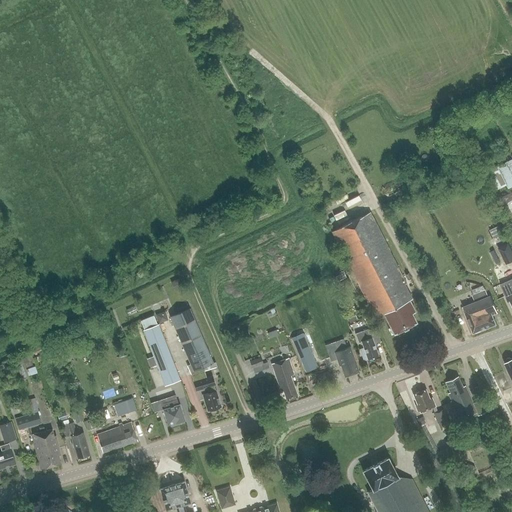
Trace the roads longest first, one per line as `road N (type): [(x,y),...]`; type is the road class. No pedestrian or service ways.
road 1 (tertiary): [(0,497),(278,415),(511,331)]
road 2 (track): [(63,0),(195,251)]
road 3 (track): [(253,422),(187,273),(191,256)]
